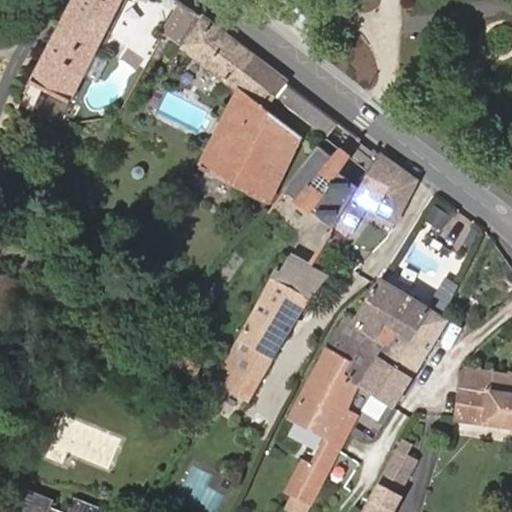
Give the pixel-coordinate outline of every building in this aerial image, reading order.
[(120,0),(74,0),(32,84),(71,103),(120,0)] [(200,14),(180,2),(162,32),(183,45),(181,48),(237,94),(201,165),(269,202),(291,159),(300,164),(312,142),(268,109),(276,98),(326,136),(338,121),(200,14)] [(339,158),(322,145),(281,198),(331,237),(336,229),(362,186),(333,165),(339,158)] [(417,181),(381,154),(362,186),(336,229),(347,236),(349,231),(352,233),(366,209),(395,222),(417,181)] [(444,228),(452,215),(436,205),(427,219),(444,228)] [(310,298),(326,273),(313,266),(291,255),(281,274),(276,271),(272,278),(310,298)] [(443,299),(455,278),(444,271),(431,292),(443,299)] [(0,273),(0,329),(9,332),(25,282),(0,273)] [(272,278),(219,379),(216,384),(249,401),(273,357),(310,298),(272,278)] [(428,306),(382,278),(354,323),(390,346),(400,352),(428,306)] [(448,319),(443,316),(428,306),(400,352),(390,346),(384,355),(413,377),(448,319)] [(390,346),(354,323),(344,319),(327,347),(361,367),(354,381),(358,385),(396,406),(413,377),(384,355),(390,346)] [(455,421),(511,428),(511,320),(505,325),(465,359),(455,421)] [(206,356),(173,344),(164,360),(200,373),(206,356)] [(361,367),(327,347),(289,418),(326,439),(309,471),(304,468),(288,497),(308,507),(356,412),(348,408),(358,385),(354,381),(361,367)] [(412,445),(402,440),(363,511),(394,511),(403,496),(401,493),(418,459),(407,453),(412,445)] [(18,511),(97,511),(100,508),(76,498),(69,511),(64,511),(51,507),(54,500),(28,490),(18,511)]
